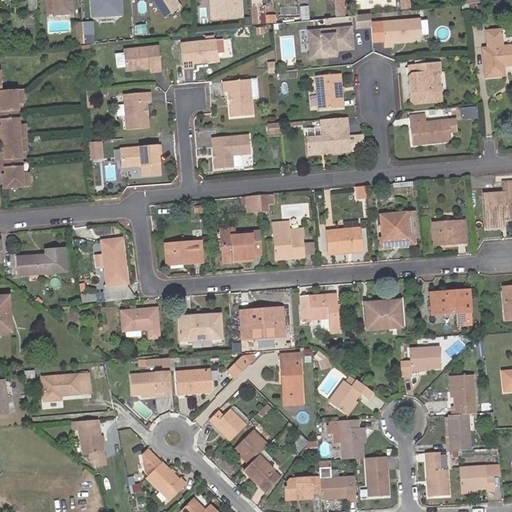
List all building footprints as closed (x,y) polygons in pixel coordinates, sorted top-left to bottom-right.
[(70,11),(69,0),(50,0),(52,13),(70,11)] [(89,0),(91,18),(122,16),(121,0),(89,0)] [(151,0),(163,18),(179,8),(173,0),(151,0)] [(221,10),(221,19),(239,18),(238,0),(208,0),(209,11),(221,10)] [(331,0),(333,18),(342,17),(340,0),(331,0)] [(397,0),(399,9),(407,8),(406,0),(397,0)] [(371,23),(370,14),(361,15),(355,15),(357,28),(371,26),(371,23)] [(421,35),(420,18),(371,23),(371,26),(373,41),(383,40),(383,46),(392,45),(392,42),(413,40),(413,36),(421,35)] [(72,22),(73,40),(82,40),(80,22),(72,22)] [(145,24),(135,25),(136,33),(145,33),(145,24)] [(351,26),(327,29),(327,34),(320,35),(320,37),(308,39),(310,59),(328,57),(328,54),(336,53),(336,50),(353,49),(351,26)] [(508,61),(508,65),(511,64),(511,44),(502,45),(500,28),(485,30),(487,46),(487,47),(483,47),(485,76),(503,75),(502,66),(502,61),(508,61)] [(320,35),(327,34),(327,29),(307,31),(308,39),(320,37),(320,35)] [(191,43),(193,67),(203,66),(202,62),(228,60),(226,39),(191,43)] [(155,72),(165,71),(162,46),(127,49),(129,70),(155,67),(155,72)] [(115,52),(117,67),(124,66),(122,51),(115,52)] [(438,62),(425,64),(413,64),(409,65),(410,73),(408,76),(408,82),(411,85),(412,91),(409,93),(410,100),(413,102),(440,100),(439,88),(435,88),(434,71),(439,71),(438,62)] [(342,92),(341,86),(340,72),(316,74),(319,108),(343,106),(342,92)] [(259,95),(257,79),(251,80),(252,95),(259,95)] [(251,80),(225,82),(226,92),(232,92),(233,104),(231,104),(232,117),(254,115),(252,95),(251,80)] [(25,89),(0,90),(0,97),(0,98),(2,100),(3,104),(0,104),(0,103),(0,124),(2,124),(4,125),(4,128),(2,130),(3,145),(5,147),(5,152),(3,152),(0,152),(0,157),(1,173),(4,173),(6,173),(7,177),(5,179),(5,187),(7,187),(31,186),(27,113),(25,89)] [(148,99),(147,89),(121,91),(124,126),(146,125),(145,112),(143,112),(142,100),(148,99)] [(412,145),(436,142),(436,140),(439,140),(439,142),(451,141),(449,120),(424,122),(423,115),(410,116),(412,145)] [(345,117),(319,119),(321,135),(306,137),(307,154),(318,153),(323,150),(330,150),(330,152),(349,151),(345,117)] [(281,133),(280,123),(268,124),(269,134),(281,133)] [(307,134),(320,133),(320,126),(307,127),(307,134)] [(245,134),(213,137),(215,166),(233,165),(232,153),(246,152),(245,134)] [(104,140),(90,141),(92,158),(106,157),(104,140)] [(162,174),(159,144),(127,147),(128,165),(142,164),(143,175),(162,174)] [(363,186),(355,187),(356,198),(364,197),(363,186)] [(511,188),(501,189),(502,194),(482,196),(484,228),(501,227),(500,217),(503,216),(504,221),(511,220),(511,188)] [(251,213),(260,212),(259,196),(250,197),(251,213)] [(405,238),(403,212),(379,214),(381,240),(405,238)] [(430,223),(431,241),(446,240),(446,243),(461,242),(460,220),(430,223)] [(287,237),(286,229),(286,221),(271,222),(274,259),(301,256),(299,237),(287,237)] [(218,236),(228,235),(227,228),(218,228),(218,236)] [(299,228),(286,229),(287,237),(299,237),(299,228)] [(345,248),(357,247),(356,228),(324,231),(326,253),(346,251),(345,248)] [(223,246),(224,259),(251,257),(250,234),(228,235),(218,236),(219,247),(223,246)] [(180,258),(181,261),(199,259),(197,238),(162,241),(163,259),(180,258)] [(119,284),(125,283),(119,240),(99,242),(101,255),(102,265),(105,285),(106,285),(107,292),(120,291),(119,284)] [(24,276),(44,275),(61,273),(59,250),(40,252),(40,257),(12,260),(14,277),(24,276)] [(511,289),(501,290),(503,318),(511,317),(511,289)] [(456,321),(469,320),(466,290),(456,291),(457,294),(428,296),(430,315),(455,313),(456,321)] [(0,329),(9,329),(6,295),(0,294),(0,329)] [(305,296),(307,318),(325,317),(325,331),(336,331),(334,294),(305,296)] [(299,318),(307,318),(305,296),(297,296),(299,318)] [(397,302),(399,327),(403,326),(400,296),(373,298),(373,301),(373,304),(397,302)] [(363,330),(399,327),(397,302),(373,304),(373,301),(361,302),(363,330)] [(123,330),(137,329),(156,327),(154,308),(119,310),(121,331),(123,330)] [(251,333),(282,331),(281,312),(261,313),(261,309),(239,311),(241,340),(252,339),(251,333)] [(178,341),(220,338),(218,314),(188,315),(176,316),(178,341)] [(138,336),(137,329),(123,330),(124,337),(138,336)] [(221,345),(220,338),(178,341),(178,347),(221,345)] [(412,370),(428,368),(443,367),(441,346),(411,349),(412,370)] [(231,371),(238,377),(250,365),(243,358),(231,371)] [(287,397),(304,396),(301,358),(281,360),(282,380),(286,380),(287,397)] [(317,361),(320,370),(329,367),(326,358),(317,361)] [(178,395),(213,393),(212,371),(176,374),(178,395)] [(511,372),(502,373),(504,392),(511,390),(511,372)] [(132,394),(141,394),(157,393),(157,396),(166,395),(164,373),(130,375),(132,394)] [(61,395),(91,393),(88,375),(43,378),(45,401),(61,400),(61,395)] [(452,407),(453,416),(467,415),(466,406),(476,406),(474,376),(454,377),(455,397),(455,407),(452,407)] [(304,403),(304,396),(287,397),(286,380),(282,380),(284,405),(304,403)] [(362,395),(367,389),(356,381),(352,387),(344,381),(328,401),(344,413),(354,400),(359,393),(362,395)] [(357,402),(354,400),(344,413),(347,415),(357,402)] [(248,423),(251,419),(235,403),(232,407),(248,423)] [(219,411),(210,420),(231,439),(246,424),(230,409),(223,415),(219,411)] [(453,416),(449,416),(451,443),(448,444),(449,452),(459,452),(472,451),(469,415),(467,415),(453,416)] [(98,420),(72,423),(73,430),(79,430),(83,449),(102,446),(101,437),(100,432),(98,420)] [(342,460),(357,459),(364,459),(363,443),(362,428),(359,428),(359,420),(339,421),(342,460)] [(235,449),(251,465),(259,456),(269,446),(253,431),(235,449)] [(298,436),(290,447),(294,450),(299,453),(307,442),(303,439),(298,436)] [(439,453),(426,454),(427,464),(429,497),(449,496),(448,471),(441,471),(440,453),(439,453)] [(251,465),(244,471),(249,475),(250,473),(253,477),(252,478),(261,487),(275,471),(259,456),(251,465)] [(368,471),(370,497),(389,495),(387,462),(374,463),(374,471),(368,471)] [(173,476),(170,472),(161,464),(147,478),(170,501),(184,487),(179,481),(173,476)] [(462,489),(478,488),(487,488),(488,491),(496,491),(495,478),(487,478),(486,466),(460,468),(462,489)] [(282,478),(275,471),(261,487),(267,493),(282,478)] [(322,499),(338,499),(347,498),(346,477),(320,479),(321,493),(322,499)] [(321,493),(320,479),(289,480),(286,484),(287,489),(285,489),(284,489),(285,501),(293,500),(296,497),(303,497),(304,499),(304,500),(313,499),(313,494),(321,493)] [(218,511),(212,505),(206,511),(194,499),(181,511),(218,511)]
